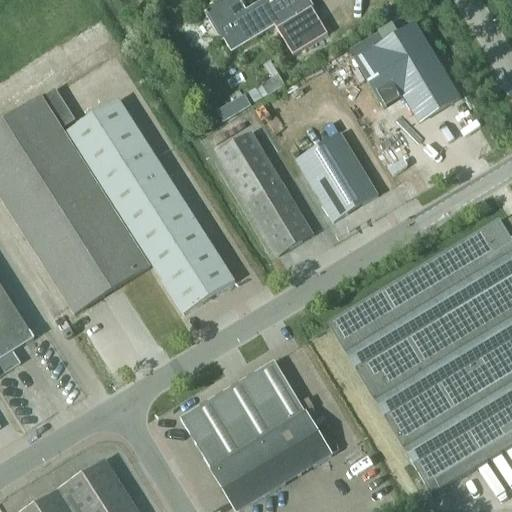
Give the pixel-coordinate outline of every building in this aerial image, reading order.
[(293,57),(328,36),(312,9),(311,9),(305,0),(270,0),(248,13),(239,0),(221,0),(205,10),(207,13),(205,14),(206,17),(208,15),(232,54),(275,28),(293,57)] [(403,99),(419,125),(461,100),(415,25),(354,62),(384,111),(403,99)] [(285,87),(279,76),(262,86),(268,97),(285,87)] [(56,91),(0,126),(0,199),(68,307),(75,316),(149,269),(61,131),(76,122),(56,91)] [(153,162),(116,104),(68,134),(184,317),(232,286),(153,162)] [(237,116),(231,105),(217,113),(223,124),(237,116)] [(314,237),(251,135),(217,156),(278,257),(279,259),(314,237)] [(341,136),(296,163),(333,225),(378,198),(341,136)] [(502,227),(500,223),(328,327),(330,330),(413,465),(433,498),(511,449),(511,221),(511,222),(502,227)] [(0,380),(20,367),(12,355),(32,342),(0,292),(0,380)] [(242,511),(332,458),(275,363),(180,421),(235,511),(242,511)] [(26,511),(133,511),(102,463),(26,511)]
